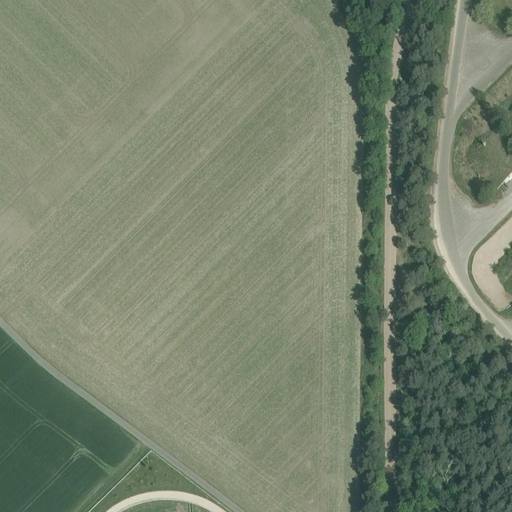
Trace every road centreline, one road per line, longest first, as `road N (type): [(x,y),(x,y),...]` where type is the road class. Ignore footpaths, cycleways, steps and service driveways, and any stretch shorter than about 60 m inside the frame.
road 1 (unknown): [(418,0),(390,96),(389,511)]
road 2 (unclassified): [(0,324),(77,396),(229,511)]
road 3 (unclassified): [(448,244),(443,173),(456,65)]
